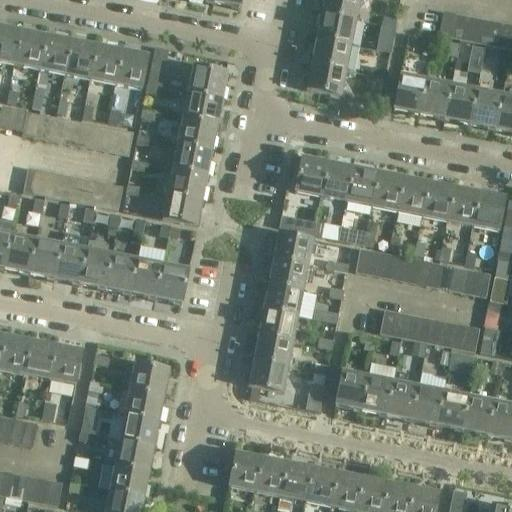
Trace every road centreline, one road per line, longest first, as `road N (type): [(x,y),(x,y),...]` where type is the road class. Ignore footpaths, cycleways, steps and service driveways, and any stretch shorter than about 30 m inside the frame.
road 1 (residential): [(511,474),(197,416)]
road 2 (residential): [(511,166),(261,116)]
road 3 (residential): [(274,47),(27,0)]
road 4 (residential): [(210,343),(0,303)]
